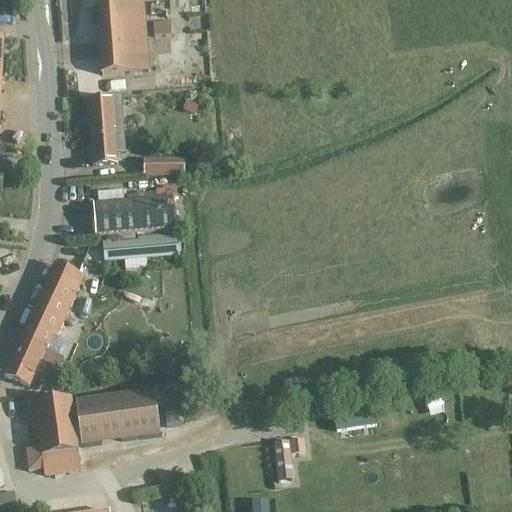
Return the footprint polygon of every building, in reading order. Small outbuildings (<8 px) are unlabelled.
[(100,77),(148,73),(142,4),(95,8),(100,77)] [(153,38),(170,37),(169,22),(152,23),(153,38)] [(113,141),(123,140),(120,99),(110,100),(110,99),(87,101),(90,143),(92,168),(116,166),(113,141)] [(166,161),(144,162),(144,178),(167,177),(182,177),(182,173),(182,161),(166,161)] [(95,240),(174,235),(172,203),(93,208),(95,240)] [(45,353),(52,338),(56,340),(83,281),(53,268),(4,380),(36,394),(41,382),(50,386),(55,373),(61,360),(45,353)] [(103,290),(97,302),(111,308),(116,296),(103,290)] [(71,407),(70,401),(35,406),(41,450),(25,452),(28,474),(43,472),(44,478),(79,474),(76,449),(80,448),(80,450),(160,440),(154,395),(75,405),(75,407),(71,407)] [(303,442),(273,446),(277,485),(292,483),(289,458),(305,456),(303,442)] [(12,495),(0,497),(0,509),(15,506),(12,495)]
